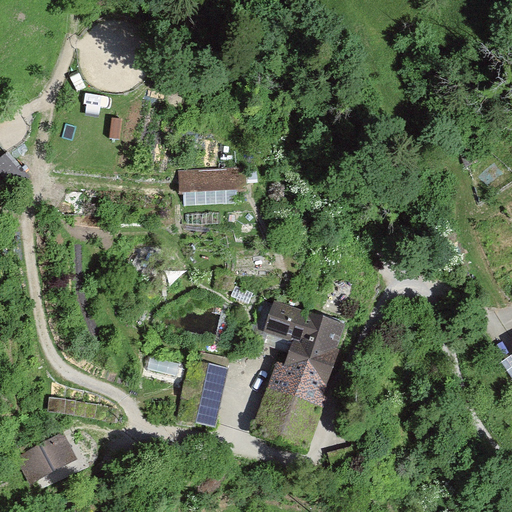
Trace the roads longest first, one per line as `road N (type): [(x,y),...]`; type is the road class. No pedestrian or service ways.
road 1 (track): [(73,0),(74,31),(43,131),(27,222),(35,293),(59,371),(110,396),(129,412),(140,438)]
road 2 (unclassified): [(419,284),(389,294),(371,322),(308,469)]
road 3 (unclassified): [(511,464),(472,417),(436,309),(419,284)]
road 4 (track): [(140,438),(104,469),(0,508)]
road 5 (track): [(236,446),(308,469),(373,511)]
road 6 (unclassified): [(511,361),(467,303),(419,284)]
